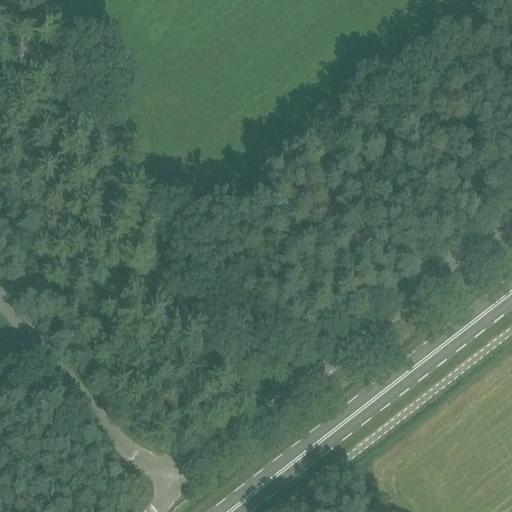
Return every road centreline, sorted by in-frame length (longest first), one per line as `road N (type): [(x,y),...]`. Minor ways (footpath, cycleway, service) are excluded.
road 1 (unclassified): [(173,470),(275,411),(511,217)]
road 2 (primary): [(234,511),(511,295)]
road 3 (unclassified): [(173,470),(124,452),(0,301)]
